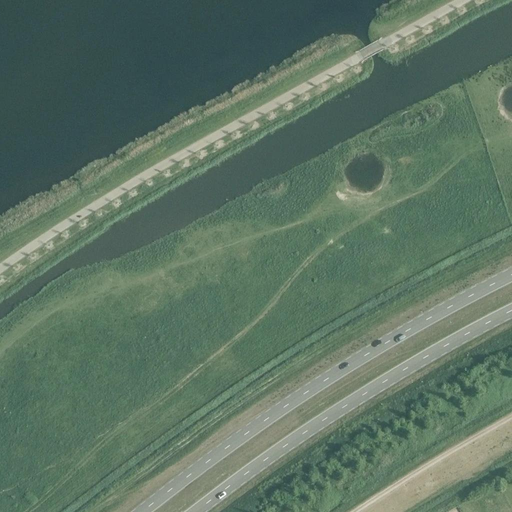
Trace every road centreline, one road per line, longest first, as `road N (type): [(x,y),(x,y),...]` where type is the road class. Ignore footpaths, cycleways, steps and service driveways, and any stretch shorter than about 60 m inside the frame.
road 1 (trunk): [(511,276),(355,360),(143,511)]
road 2 (trunk): [(196,511),(334,413),(511,312)]
